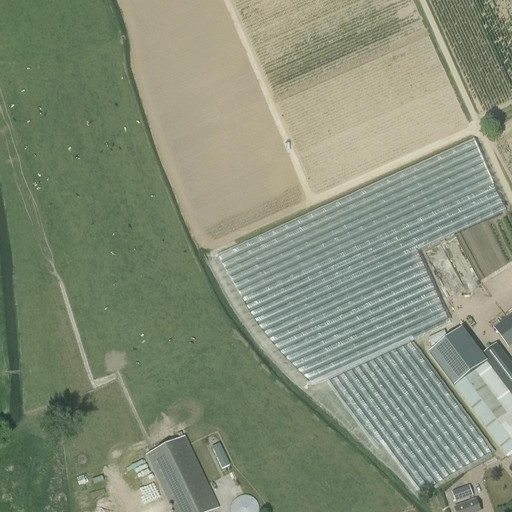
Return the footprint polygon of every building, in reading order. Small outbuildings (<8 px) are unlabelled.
[(511,314),(494,328),(509,348),(511,346),(511,314)] [(463,331),(430,354),(454,388),(505,459),(511,454),(511,365),(497,346),(481,357),(463,331)] [(429,337),(431,344),(448,339),(446,332),(429,337)] [(185,438),(146,456),(172,511),(213,511),(219,510),(185,438)] [(213,448),(212,450),(222,470),(229,466),(220,447),(218,446),(213,448)] [(128,466),(124,468),(128,477),(146,469),(139,455),(126,461),(128,466)] [(78,482),(92,477),(87,465),(74,470),(78,482)] [(455,511),(479,511),(476,501),(474,501),(473,497),(469,487),(451,493),(456,504),(469,499),(470,503),(454,508),(455,511)] [(246,497),(245,497),(243,497),(242,497),(241,497),(240,497),(239,498),(238,498),(237,499),(236,499),(235,500),(234,501),(234,502),(233,503),(232,504),(232,505),(231,506),(231,507),(231,508),(230,509),(230,510),(230,511),(258,511),(259,511),(259,510),(259,509),(258,508),(258,507),(258,506),(257,505),(257,504),(256,503),(255,502),(255,501),(254,500),(253,500),(252,499),(251,498),(250,498),(249,497),(248,497),(247,497),(246,497)]
